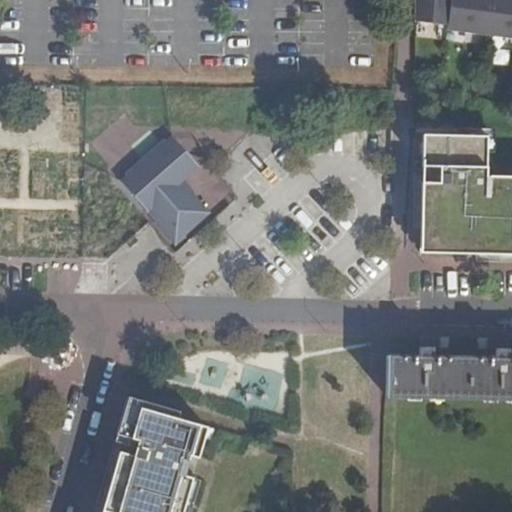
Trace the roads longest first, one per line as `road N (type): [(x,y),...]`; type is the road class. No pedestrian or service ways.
road 1 (residential): [(116,305),(511,314)]
road 2 (residential): [(61,511),(116,305)]
